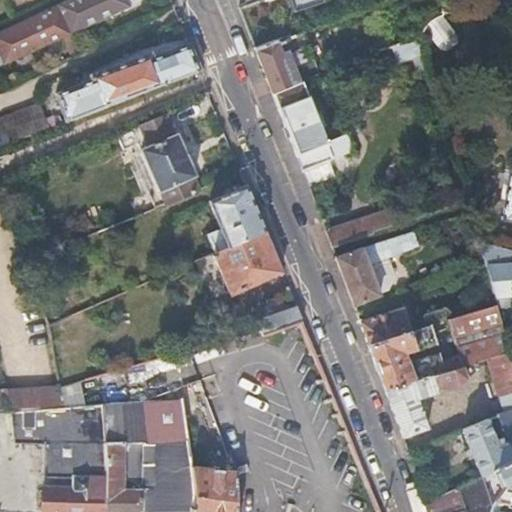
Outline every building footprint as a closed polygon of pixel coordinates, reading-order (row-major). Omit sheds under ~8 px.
[(139,0),(60,0),(0,28),(0,59),(2,62),(64,33),(70,46),(75,43),(70,31),(126,5),(129,5),(139,0)] [(272,40),(251,48),(261,72),(269,93),(301,82),(320,75),(304,29),(272,40)] [(395,32),(375,38),(379,55),(396,49),(414,43),(395,32)] [(418,82),(425,80),(414,43),(396,49),(400,67),(413,63),(418,82)] [(65,124),(198,73),(187,46),(151,60),(148,56),(90,76),(91,81),(57,94),(55,98),(65,124)] [(301,82),(269,93),(281,124),(299,172),(321,162),(323,160),(348,151),(342,136),(324,142),(318,127),(322,125),(317,111),(312,113),(301,82)] [(0,148),(47,131),(37,104),(3,116),(0,117),(0,148)] [(140,150),(162,204),(197,188),(192,177),(194,176),(176,136),(173,136),(164,114),(118,134),(121,142),(125,145),(130,146),(135,144),(146,139),(149,147),(140,150)] [(511,171),(507,171),(498,220),(511,222),(511,171)] [(212,255),(263,233),(252,205),(244,185),(208,201),(219,229),(204,236),(212,255)] [(364,219),(323,233),(329,249),(370,234),(364,219)] [(413,246),(409,231),(405,232),(333,258),(346,293),(351,307),(377,298),(376,295),(389,290),(395,276),(388,255),(413,246)] [(229,294),(279,272),(263,233),(212,255),(229,294)] [(493,305),(511,305),(511,256),(511,250),(474,243),(480,262),(493,305)] [(472,313),(493,305),(480,262),(469,271),(479,304),(470,308),(472,313)] [(299,320),(293,305),(268,302),(262,304),(259,306),(264,317),(256,320),(259,329),(261,335),(299,320)] [(508,351),(493,305),(472,313),(446,321),(457,359),(439,364),(437,356),(400,366),(398,357),(434,348),(428,327),(415,331),(367,347),(377,374),(384,393),(476,362),(484,359),(508,351)] [(362,335),(367,347),(415,331),(413,327),(407,329),(400,311),(358,323),(362,335)] [(511,391),(511,362),(509,353),(508,351),(484,359),(486,364),(484,365),(488,381),(492,380),(493,383),(487,385),(492,398),(499,396),(511,391)] [(478,371),(476,362),(384,393),(386,396),(398,429),(401,437),(425,429),(415,400),(457,385),(478,371)] [(58,390),(0,393),(0,413),(10,413),(62,409),(58,390)] [(511,409),(511,391),(499,396),(504,413),(511,409)] [(142,446),(139,511),(192,511),(194,484),(191,461),(185,420),(184,410),(182,399),(99,406),(103,443),(142,446)] [(103,511),(105,458),(103,443),(99,406),(62,409),(10,413),(12,445),(42,443),(42,476),(71,478),(71,489),(43,488),(40,511),(103,511)] [(511,409),(504,413),(495,417),(503,436),(511,454),(511,409)] [(496,469),(511,460),(511,454),(503,436),(494,439),(486,420),(462,430),(482,476),(496,469)] [(139,511),(142,446),(103,443),(105,458),(103,511),(139,511)] [(511,460),(496,469),(502,482),(511,477),(511,460)] [(194,484),(192,511),(234,511),(235,488),(235,468),(191,461),(194,484)] [(463,502),(488,491),(482,476),(457,487),(463,502)] [(511,511),(511,477),(502,482),(494,504),(493,508),(511,511)] [(467,511),(463,502),(457,487),(425,502),(428,511),(467,511)]
